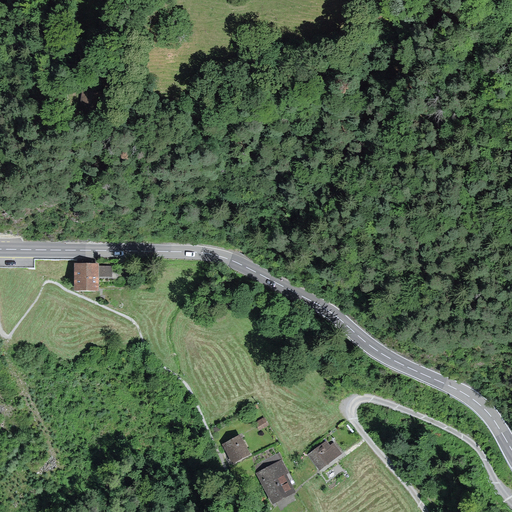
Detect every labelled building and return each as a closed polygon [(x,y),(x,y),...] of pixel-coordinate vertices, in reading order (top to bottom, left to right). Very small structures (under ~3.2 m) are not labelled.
[(105,91),(81,88),(78,112),(102,115),(105,91)] [(99,291),(99,277),(112,277),(112,268),(99,268),(99,263),(75,263),(74,291),(99,291)] [(260,430),(269,424),(264,416),(255,422),(260,430)] [(233,462),(250,452),(239,433),(222,443),(233,462)] [(319,470),(342,453),(333,441),(329,444),(326,440),(307,454),(319,470)] [(255,466),(259,472),(281,459),(278,454),(255,466)] [(288,471),(281,459),(259,472),(256,473),(272,502),(295,490),(285,473),(288,471)]
